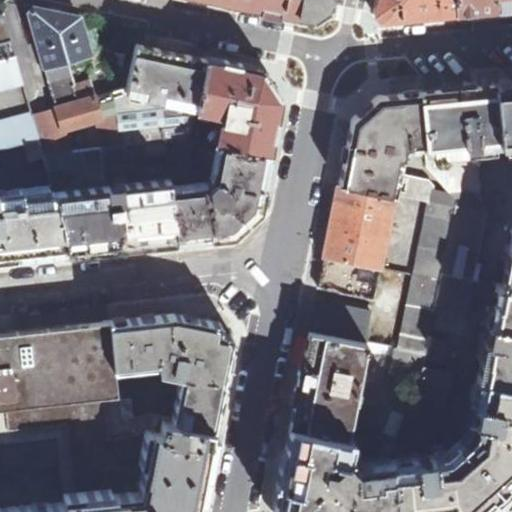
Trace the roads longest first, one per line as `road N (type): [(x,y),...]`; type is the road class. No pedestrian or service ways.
road 1 (residential): [(285,268),(233,264),(0,290)]
road 2 (residential): [(285,268),(235,511)]
road 3 (residential): [(334,56),(93,0)]
road 4 (residential): [(334,56),(285,268)]
road 5 (residential): [(511,43),(334,56)]
